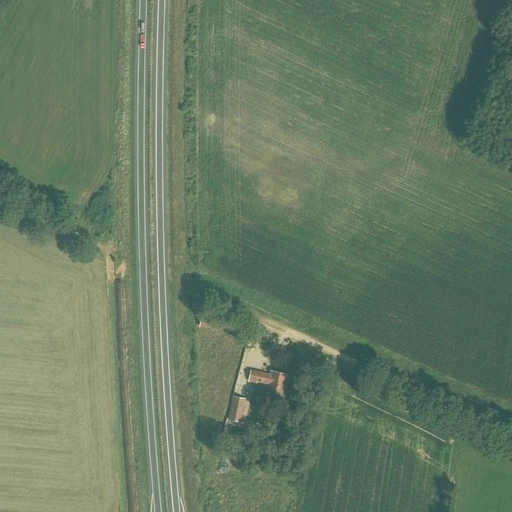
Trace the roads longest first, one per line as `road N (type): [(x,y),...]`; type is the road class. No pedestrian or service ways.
road 1 (trunk): [(174,511),(162,341),(163,0)]
road 2 (trunk): [(146,0),(146,337),(157,511)]
road 3 (track): [(511,431),(285,328)]
